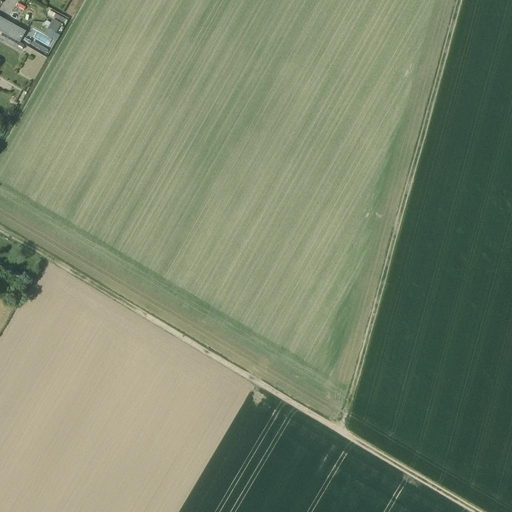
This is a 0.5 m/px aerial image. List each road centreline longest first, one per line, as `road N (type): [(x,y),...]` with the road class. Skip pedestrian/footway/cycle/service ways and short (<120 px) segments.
road 1 (track): [(474,511),(0,228)]
road 2 (track): [(341,432),(459,0)]
